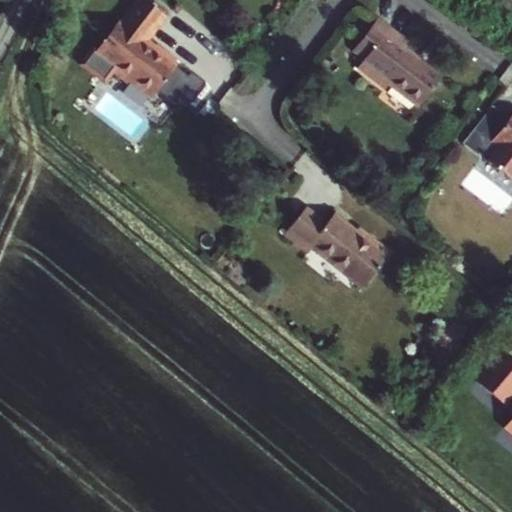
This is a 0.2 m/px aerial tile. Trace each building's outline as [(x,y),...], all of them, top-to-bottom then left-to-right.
[(144,44),(148,39),(165,17),(142,0),(139,0),(121,24),(118,22),(90,59),(108,73),(110,71),(127,85),(129,82),(152,98),(176,68),(173,67),(177,62),(156,45),(153,50),(144,44)] [(357,69),(385,90),(389,85),(418,108),(439,79),(404,52),(409,46),(376,21),(370,30),(354,52),(364,59),(357,69)] [(153,50),(156,45),(148,39),(144,44),(153,50)] [(108,73),(90,59),(87,62),(106,76),(108,73)] [(511,177),(511,113),(501,128),(491,141),(497,145),(485,161),(510,180),(511,177)] [(325,225),(305,209),(284,235),(308,254),(312,250),(361,289),(390,255),(372,240),(368,244),(334,215),(325,225)] [(511,362),(501,353),(475,384),(502,406),(510,396),(511,397),(511,418),(503,429),(511,436),(511,362)]
